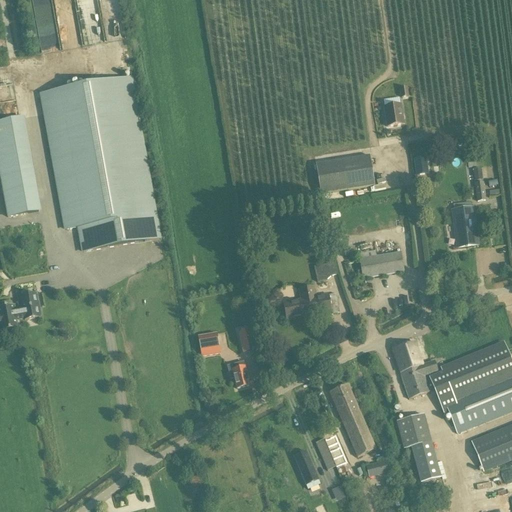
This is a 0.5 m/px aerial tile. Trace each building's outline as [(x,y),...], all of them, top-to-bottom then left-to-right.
[(98,0),(103,26),(122,23),(118,0),(98,0)] [(159,240),(130,79),(42,95),(66,231),(79,229),(84,253),(159,240)] [(409,87),(400,88),(402,98),(411,97),(409,87)] [(403,125),(400,105),(384,108),(387,128),(403,125)] [(0,175),(8,218),(39,213),(22,119),(0,122),(0,175)] [(428,174),(426,157),(414,159),(416,176),(428,174)] [(320,196),(374,187),(370,158),(316,166),(320,196)] [(475,181),(483,180),(481,168),(473,169),(475,181)] [(483,183),(474,184),(476,203),(485,202),(483,183)] [(458,248),(477,245),(472,209),(453,212),(458,248)] [(363,280),(403,273),(400,253),(360,260),(363,280)] [(334,264),(313,269),(316,284),(325,282),(331,277),(337,276),(334,264)] [(303,301),(288,304),(291,320),(331,313),(335,312),(336,315),(343,313),(339,294),(328,297),(315,299),(313,289),(301,291),(303,301)] [(38,308),(35,295),(20,298),(23,309),(15,310),(14,306),(0,308),(0,310),(1,317),(0,317),(0,333),(17,330),(16,321),(24,320),(25,321),(40,318),(39,317),(41,317),(39,308),(38,308)] [(198,336),(202,358),(220,355),(216,333),(198,336)] [(240,344),(243,354),(251,351),(249,342),(240,344)] [(434,362),(423,366),(416,344),(393,351),(409,400),(430,393),(425,377),(438,372),(434,362)] [(466,430),(511,410),(511,364),(504,345),(441,370),(443,375),(430,380),(445,418),(459,412),(466,430)] [(237,390),(250,387),(246,368),(244,369),(243,365),(239,366),(239,370),(233,371),(237,390)] [(357,459),(375,451),(347,386),(329,394),(357,459)] [(404,450),(412,448),(421,484),(440,479),(424,416),(397,423),(404,450)] [(483,472),(511,460),(511,427),(471,444),(483,472)] [(325,441),(336,468),(347,463),(336,436),(325,441)] [(386,454),(393,452),(389,437),(382,439),(386,454)] [(323,486),(308,452),(292,459),(306,493),(323,486)] [(369,478),(388,473),(385,462),(366,467),(369,478)] [(337,500),(345,497),(341,486),(333,490),(337,500)]
